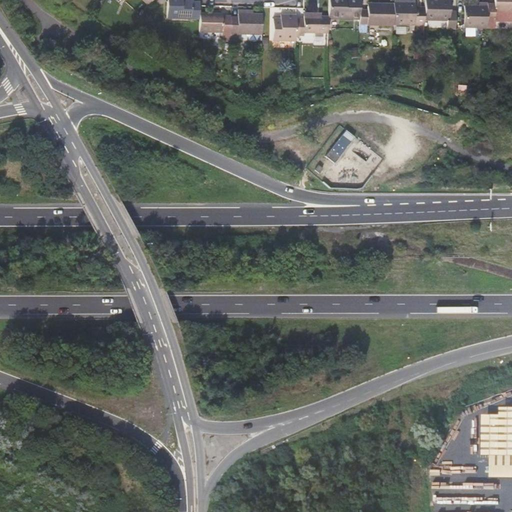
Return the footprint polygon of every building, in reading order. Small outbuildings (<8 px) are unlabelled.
[(166,0),(166,19),(199,19),(199,12),(199,6),(199,2),(192,2),(192,0),(191,0),(166,0)] [(328,18),(359,18),(359,10),(359,0),(328,0),(328,17),(328,18)] [(455,28),(456,11),(450,11),(449,0),(424,0),(424,8),(424,19),(447,20),(447,28),(455,28)] [(486,21),(494,21),(495,16),(508,16),(508,21),(511,20),(511,0),(494,0),(495,6),(487,5),(486,21)] [(415,8),(415,3),(393,3),(393,4),(393,24),(424,24),(424,19),(424,8),(415,8)] [(487,5),(487,3),(478,3),(478,6),(463,6),(463,28),(486,28),(486,21),(487,5)] [(393,4),(379,4),(379,7),(367,7),(367,10),(359,10),(359,18),(359,32),(366,32),(366,24),(393,25),(393,24),(393,4)] [(221,38),(230,38),(230,17),(230,16),(222,16),(221,13),(199,12),(199,19),(198,31),(221,32),(221,38)] [(262,14),(252,13),(237,13),(237,17),(230,17),(230,38),(230,40),(236,40),(236,33),(261,34),(262,14)] [(295,15),(287,15),(287,19),(279,18),(271,18),(271,37),(294,38),(295,34),(295,19),(295,15)] [(328,17),(319,17),(302,16),(302,19),(295,19),(295,34),(302,34),(303,32),(327,32),(328,18),(328,17)] [(342,133),(329,150),(338,157),(351,140),(354,136),(345,129),(342,133)] [(323,168),(318,165),(315,170),(319,173),(323,168)]
